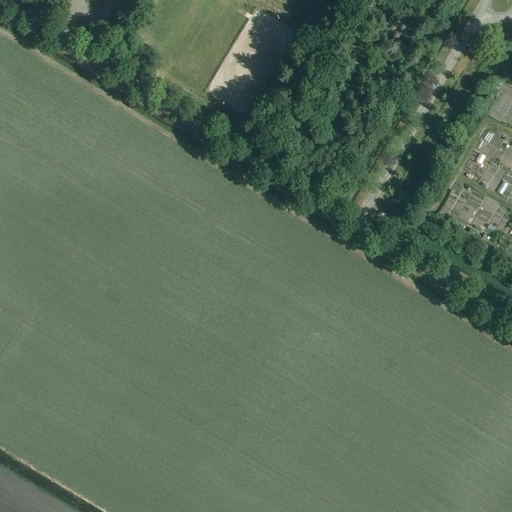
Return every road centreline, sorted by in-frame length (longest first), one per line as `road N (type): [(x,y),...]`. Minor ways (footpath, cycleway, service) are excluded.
road 1 (unclassified): [(355,223),(0,0)]
road 2 (unclassified): [(355,223),(485,0)]
road 3 (unclassified): [(511,321),(355,223)]
